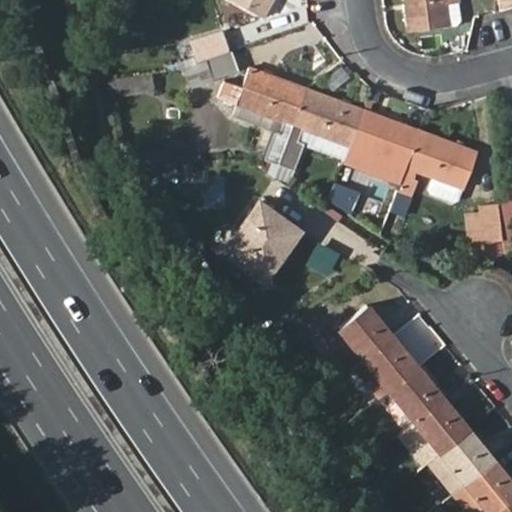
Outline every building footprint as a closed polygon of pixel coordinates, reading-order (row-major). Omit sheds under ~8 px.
[(272,0),(230,0),(263,18),(272,0)] [(403,0),(408,31),(447,26),(443,0),(403,0)] [(511,0),(498,0),(500,10),(511,7),(511,0)] [(191,41),(196,58),(227,49),(220,32),(191,41)] [(231,51),(180,68),(182,89),(184,89),(213,79),(238,70),(231,51)] [(278,164),(307,89),(249,66),(240,87),(223,81),(217,96),(236,104),(231,114),(273,131),(264,158),(278,164)] [(182,89),(180,68),(129,76),(106,80),(110,97),(130,93),(177,85),(178,91),(182,89)] [(216,92),(213,79),(184,89),(187,102),(216,92)] [(275,177),(282,179),(288,182),(303,142),(344,158),(362,108),(307,89),(278,164),(275,174),(275,177)] [(404,167),(419,129),(362,108),(344,158),(390,176),(387,185),(396,188),(404,167)] [(477,150),(419,129),(404,167),(431,177),(462,189),(477,150)] [(462,189),(431,177),(426,189),(429,194),(451,203),(458,200),(462,189)] [(501,241),(502,250),(511,247),(511,199),(497,201),(497,203),(501,241)] [(239,227),(269,274),(299,230),(258,200),(239,227)] [(501,241),(497,203),(476,206),(483,245),(501,241)] [(266,278),(269,274),(239,227),(224,248),(266,278)] [(350,368),(352,367),(391,334),(367,304),(324,338),(350,368)] [(352,367),(378,398),(388,390),(418,366),(391,334),(352,367)] [(418,366),(388,390),(413,421),(442,397),(418,366)] [(468,428),(442,397),(413,421),(438,452),(468,428)] [(441,481),(451,494),(493,459),(468,428),(438,452),(454,472),(441,481)] [(451,494),(466,511),(492,511),(511,495),(511,482),(493,459),(451,494)] [(511,511),(511,495),(492,511),(511,511)]
